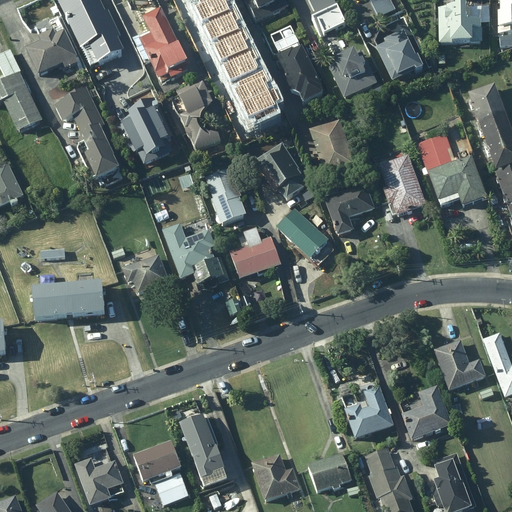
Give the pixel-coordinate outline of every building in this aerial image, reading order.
[(185,0),(191,11),(214,0),(185,0)] [(226,0),(214,0),(191,11),(200,31),(234,16),(226,0)] [(284,0),(247,0),(258,25),(273,18),(289,11),(284,0)] [(333,0),(306,0),(315,19),(311,20),(320,40),(347,28),(333,0)] [(390,0),(372,0),(369,2),(379,21),(397,13),(390,0)] [(511,0),(498,0),(499,33),(511,32),(511,0)] [(441,12),(442,44),(483,44),(483,22),(488,22),(488,4),(451,4),(451,12),(441,12)] [(149,36),(138,42),(157,81),(164,77),(167,83),(189,73),(159,10),(140,19),(149,36)] [(234,16),(200,31),(210,52),(243,36),(234,16)] [(385,46),(377,50),(396,88),(425,73),(404,31),(383,41),(385,46)] [(45,44),(24,54),(36,80),(59,69),(62,76),(80,68),(64,33),(55,38),(52,33),(42,37),(45,44)] [(243,36),(210,52),(219,72),(253,57),(243,36)] [(79,51),(95,88),(99,86),(107,104),(126,96),(120,81),(137,74),(125,45),(104,54),(99,43),(79,51)] [(303,43),(274,56),(283,78),(280,85),(286,101),(292,104),(295,111),(327,98),(303,43)] [(10,50),(0,54),(0,72),(3,79),(20,72),(10,50)] [(363,52),(325,69),(342,106),(379,89),(363,52)] [(253,57),(219,72),(229,93),(263,77),(253,57)] [(3,79),(0,80),(0,105),(2,105),(15,138),(42,127),(20,72),(3,79)] [(263,77),(229,93),(239,113),(272,98),(263,77)] [(81,139),(99,131),(107,128),(88,86),(66,96),(68,101),(53,108),(60,125),(73,120),(81,139)] [(162,103),(188,161),(219,148),(216,139),(204,136),(201,123),(211,111),(200,86),(162,103)] [(494,86),(467,95),(476,122),(503,113),(494,86)] [(272,98),(239,113),(248,134),(282,118),(272,98)] [(511,139),(503,113),(476,122),(485,149),(511,139)] [(337,130),(306,140),(322,188),(353,178),(337,130)] [(99,131),(81,139),(84,146),(77,149),(92,184),(118,173),(99,131)] [(511,139),(485,149),(494,176),(511,169),(511,139)] [(445,141),(414,152),(438,219),(458,212),(461,221),(487,211),(471,166),(456,172),(445,141)] [(282,151),(251,170),(271,202),(278,198),(284,207),(308,192),(282,151)] [(406,164),(374,177),(385,205),(379,207),(384,218),(389,216),(394,227),(426,215),(406,164)] [(0,213),(25,202),(9,168),(0,171),(0,213)] [(511,169),(494,176),(502,199),(511,195),(511,169)] [(231,177),(203,187),(220,235),(248,225),(231,177)] [(511,195),(502,199),(510,222),(511,221),(511,195)] [(355,245),(350,228),(370,222),(362,196),(323,207),(335,250),(355,245)] [(293,215),(273,238),(309,269),(329,246),(293,215)] [(184,227),(161,235),(180,289),(195,284),(199,294),(228,284),(221,265),(214,267),(211,257),(219,254),(213,236),(190,244),(184,227)] [(247,253),(230,259),(241,290),(282,275),(271,245),(262,248),(257,233),(242,239),(247,253)] [(125,260),(122,251),(109,256),(113,264),(125,260)] [(63,252),(51,253),(55,262),(64,261),(63,252)] [(41,263),(55,262),(51,253),(40,253),(41,263)] [(159,258),(117,273),(123,289),(132,286),(137,299),(170,288),(159,258)] [(65,292),(77,324),(105,321),(101,288),(65,292)] [(77,324),(65,292),(33,295),(36,328),(77,324)] [(511,366),(510,367),(498,334),(480,340),(502,400),(511,396),(511,366)] [(458,341),(432,351),(447,392),(483,379),(477,363),(467,366),(458,341)] [(390,428),(377,388),(362,394),(366,408),(358,411),(356,407),(342,412),(352,441),(390,428)] [(449,428),(435,388),(416,395),(421,408),(399,416),(409,442),(449,428)] [(479,394),(481,401),(489,398),(487,391),(479,394)] [(202,415),(177,424),(199,489),(224,481),(202,415)] [(177,470),(168,443),(130,457),(140,483),(161,476),(162,479),(168,477),(167,474),(177,470)] [(386,450),(363,458),(370,477),(366,478),(374,500),(378,499),(382,511),(410,511),(407,501),(409,501),(402,479),(399,480),(395,468),(393,469),(386,450)] [(277,455),(248,465),(261,504),(298,492),(291,470),(284,473),(277,455)] [(349,482),(340,455),(306,467),(315,493),(329,487),(331,492),(338,489),(337,486),(349,482)] [(461,511),(474,507),(455,455),(433,463),(435,467),(431,469),(436,481),(430,483),(440,511),(461,511)] [(90,460),(72,466),(86,508),(107,501),(104,491),(121,486),(113,463),(93,470),(90,460)] [(186,498),(178,476),(153,484),(161,506),(186,498)] [(66,511),(55,493),(33,507),(35,511),(66,511)] [(17,511),(13,497),(0,501),(0,511),(17,511)]
